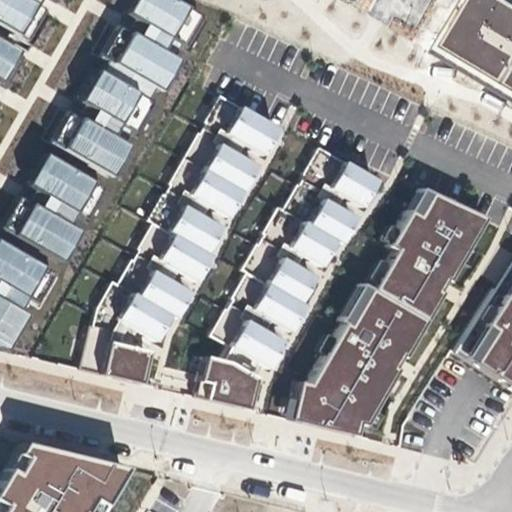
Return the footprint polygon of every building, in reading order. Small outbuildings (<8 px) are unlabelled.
[(0,0),(0,76),(14,53),(0,44),(0,30),(14,38),(15,37),(16,26),(26,9),(32,8),(32,7),(29,5),(20,0),(0,0)] [(192,17),(193,16),(166,0),(126,0),(118,14),(142,28),(147,31),(140,42),(136,40),(117,29),(117,30),(116,42),(106,58),(100,59),(99,61),(94,72),(87,68),(69,99),(93,114),(98,116),(91,128),(86,126),(68,115),(67,116),(66,127),(56,144),(50,145),(50,146),(104,178),(122,146),(117,143),(125,132),(125,131),(122,124),(132,108),(143,102),(143,101),(142,100),(148,89),(154,92),(172,60),(167,57),(174,47),(175,46),(171,39),(181,23),(192,17)] [(511,0),(463,0),(433,51),(511,99),(511,0)] [(14,38),(20,42),(38,10),(32,7),(32,8),(26,9),(16,26),(15,37),(14,38)] [(174,47),(179,49),(197,18),(193,16),(192,17),(181,23),(171,39),(175,46),(174,47)] [(117,29),(111,26),(93,57),(99,61),(100,59),(106,58),(116,42),(117,30),(117,29)] [(147,31),(142,28),(136,40),(140,42),(147,31)] [(83,326),(74,370),(136,385),(143,352),(128,348),(115,345),(118,335),(122,327),(133,333),(149,342),(164,316),(169,319),(184,293),(165,282),(157,277),(163,267),(171,272),(190,283),(205,257),(200,254),(215,228),(196,217),(188,212),(194,202),(202,207),(221,218),(250,167),(232,156),(223,151),(229,140),(238,145),(257,156),(272,129),(215,96),(199,123),(201,124),(195,134),(193,133),(164,184),(165,186),(160,196),(158,195),(143,221),(147,224),(132,249),(134,251),(128,261),(126,260),(112,285),(107,282),(92,309),(87,327),(83,326)] [(125,132),(129,134),(147,103),(143,101),(143,102),(132,108),(122,124),(125,131),(125,132)] [(68,115),(62,111),(44,143),(50,146),(50,145),(56,144),(66,127),(67,116),(68,115)] [(91,128),(98,116),(93,114),(86,126),(91,128)] [(238,145),(229,140),(223,151),(232,156),(238,145)] [(215,361),(199,357),(193,382),(232,391),(242,374),(225,364),(232,352),(257,366),(262,369),(277,343),(259,332),(252,328),(258,317),(265,321),(283,332),(299,306),(294,303),(309,278),(290,267),(283,263),(289,252),(296,256),(315,267),(329,242),(334,244),(349,218),(331,208),(324,204),(330,193),(337,197),(355,208),(371,181),(314,148),(298,175),(300,176),(294,186),(292,185),(277,210),(273,208),(257,234),(259,235),(253,245),(251,244),(236,270),(241,273),(226,299),(228,300),(222,310),(220,309),(205,336),(224,347),(215,361)] [(55,263),(73,232),(67,229),(75,218),(76,217),(72,210),(82,194),(93,188),(93,187),(37,155),(19,185),(44,199),(48,202),(41,213),(37,211),(19,200),(18,202),(20,207),(10,224),(1,231),(0,232),(55,263)] [(75,218),(79,220),(97,189),(93,187),(93,188),(82,194),(72,210),(76,217),(75,218)] [(425,193),(415,189),(403,210),(412,215),(425,193)] [(293,382),(284,420),(350,436),(353,424),(359,426),(392,370),(389,368),(396,357),(398,358),(436,293),(433,291),(440,280),(443,282),(479,218),(425,193),(412,215),(403,210),(382,247),(389,251),(366,290),(364,289),(343,325),(338,322),(338,323),(334,321),(302,384),(293,382)] [(337,197),(330,193),(324,204),(331,208),(337,197)] [(13,197),(0,218),(0,231),(0,232),(1,231),(10,224),(20,207),(18,202),(19,200),(13,197)] [(48,202),(44,199),(37,211),(41,213),(48,202)] [(202,207),(194,202),(188,212),(196,217),(202,207)] [(0,331),(12,310),(1,304),(7,292),(26,303),(27,302),(23,295),(33,279),(44,273),(44,272),(0,245),(0,331)] [(289,252),(283,263),(290,267),(296,256),(289,252)] [(511,254),(449,353),(511,392),(511,254)] [(171,272),(163,267),(157,277),(165,282),(171,272)] [(26,303),(30,305),(49,274),(44,272),(44,273),(33,279),(23,295),(27,302),(26,303)] [(343,325),(364,289),(356,284),(334,321),(338,323),(338,322),(343,325)] [(259,332),(265,321),(258,317),(252,328),(259,332)] [(115,345),(128,348),(133,333),(122,327),(118,335),(115,345)] [(257,366),(232,352),(225,364),(242,374),(232,391),(193,382),(189,397),(242,410),(251,379),(257,366)] [(0,511),(94,511),(120,468),(16,443),(0,469),(0,511)]
